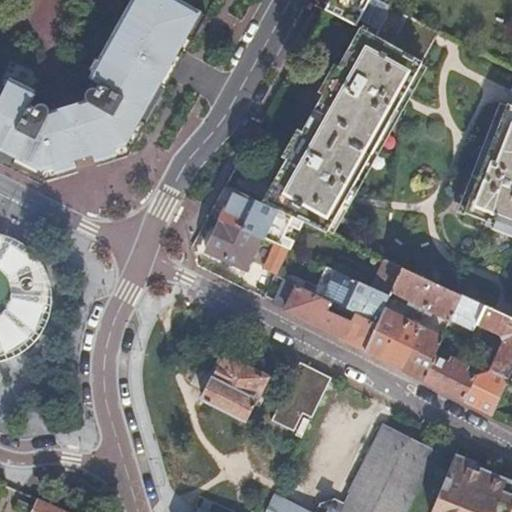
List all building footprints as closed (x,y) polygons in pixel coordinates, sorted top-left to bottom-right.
[(180,58),(204,15),(177,0),(129,0),(89,73),(92,75),(84,91),(86,97),(50,109),(48,107),(46,104),(41,103),(39,103),(35,104),(33,106),(31,111),(26,109),(33,96),(7,83),(0,95),(0,155),(47,178),(74,169),(77,169),(74,157),(93,151),(96,162),(100,161),(128,152),(180,58)] [(359,19),(368,0),(328,0),(324,9),(355,24),(358,19),(359,19)] [(378,29),(390,5),(379,0),(368,0),(359,19),(362,21),(378,29)] [(511,317),(511,367),(503,388),(511,392),(511,101),(505,98),(511,83),(511,65),(390,5),(378,29),(362,21),(264,202),(305,221),(387,259),(404,267),(511,317)] [(300,231),(305,221),(264,202),(236,189),(221,219),(261,237),(261,236),(276,243),(281,245),(290,226),(300,231)] [(246,269),(261,237),(221,219),(206,249),(246,269)] [(0,359),(12,356),(24,349),(35,340),(44,328),(50,315),(53,301),(53,287),(49,273),(43,260),(35,248),(24,239),(11,233),(0,229),(0,359)] [(264,266),(277,272),(289,249),(281,245),(276,243),(264,266)] [(391,296),(404,267),(387,259),(373,288),(391,296)] [(365,350),(376,355),(390,362),(444,389),(459,398),(491,414),(503,388),(511,367),(511,317),(404,267),(391,296),(378,323),(365,350)] [(355,312),(378,323),(391,296),(373,288),(339,272),(326,298),(332,301),(339,304),(344,307),(355,312)] [(272,302),(284,309),(297,284),(284,278),(272,302)] [(317,325),(365,350),(378,323),(355,312),(351,319),(329,308),(332,301),(326,298),(297,284),(284,309),(317,325)] [(202,397),(245,419),(266,376),(254,370),(255,368),(243,362),(242,364),(224,355),(213,377),(202,397)] [(312,417),(332,376),(318,369),(300,360),(270,419),(293,430),(303,412),(312,417)] [(312,511),(274,493),(264,511),(402,511),(433,449),(384,425),(351,490),(345,502),(334,497),(319,502),(314,511),(312,511)] [(511,511),(511,485),(504,483),(505,480),(479,467),(478,469),(467,464),(468,461),(454,454),(430,511),(433,511),(511,511)] [(67,511),(37,498),(30,511),(67,511)]
